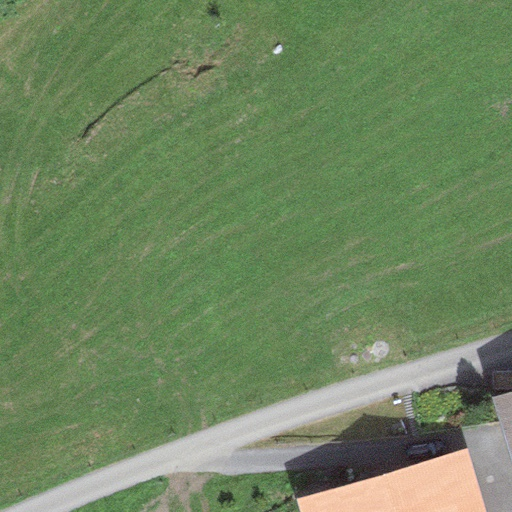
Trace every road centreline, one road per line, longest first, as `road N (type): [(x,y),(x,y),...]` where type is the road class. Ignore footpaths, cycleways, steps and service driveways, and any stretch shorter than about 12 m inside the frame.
road 1 (trunk): [(511,9),(0,157)]
road 2 (unclassified): [(29,511),(160,458),(511,347)]
